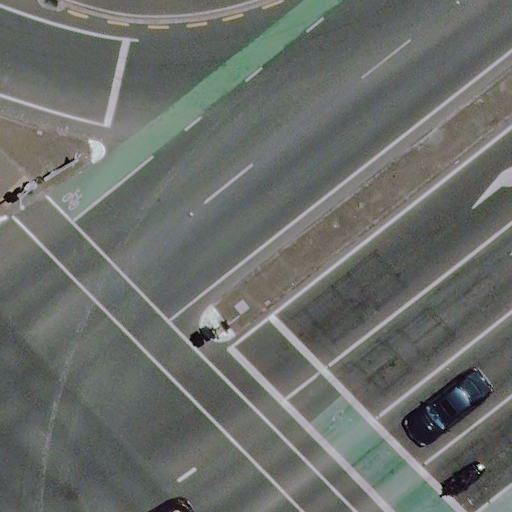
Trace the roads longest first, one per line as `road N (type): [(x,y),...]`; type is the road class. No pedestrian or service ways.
road 1 (primary): [(0,384),(318,110)]
road 2 (secondary): [(0,50),(116,86),(318,110)]
road 3 (primary): [(511,366),(322,511)]
road 4 (primary): [(318,110),(462,0)]
road 5 (secondary): [(0,421),(87,511)]
